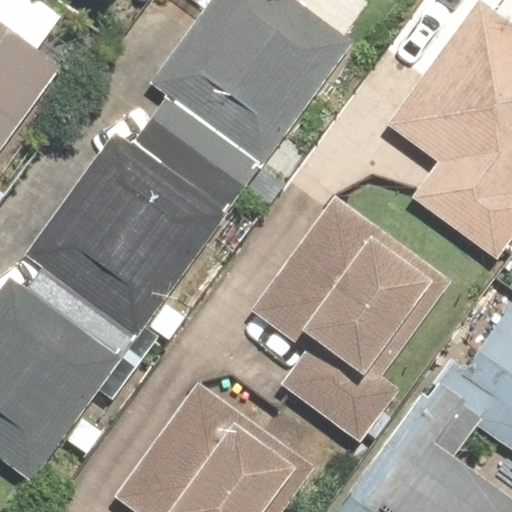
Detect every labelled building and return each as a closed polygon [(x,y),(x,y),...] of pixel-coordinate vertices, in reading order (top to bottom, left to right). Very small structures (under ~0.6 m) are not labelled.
[(112,129),(0,285),(0,465),(29,486),(344,45),(279,0),(214,0),(149,92),(158,98),(128,140),(112,129)] [(117,0),(83,0),(106,16),(117,0)] [(511,31),(469,3),(383,130),(431,163),(407,199),(496,260),(511,236),(511,31)] [(0,30),(0,167),(66,81),(0,30)] [(331,200),(245,316),(294,352),(269,386),(352,446),(393,391),(379,381),(449,286),(331,200)] [(511,511),(511,504),(453,464),(483,421),(419,376),(324,511),(511,511)] [(186,387),(111,499),(130,511),(279,511),(309,468),(186,387)]
